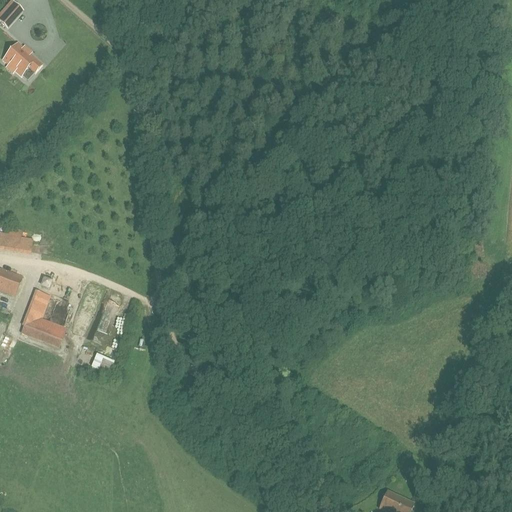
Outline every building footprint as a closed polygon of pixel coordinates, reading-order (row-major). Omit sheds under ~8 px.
[(14,18),(5,10),(0,16),(0,23),(6,28),(14,18)] [(42,66),(17,45),(3,61),(9,67),(11,65),(16,70),(14,71),(21,77),(29,69),(35,74),(42,66)] [(32,240),(21,239),(18,254),(30,256),(32,240)] [(0,292),(15,298),(22,278),(0,269),(0,292)] [(37,293),(29,316),(22,334),(59,349),(66,331),(41,321),(50,298),(37,293)] [(107,377),(113,363),(93,355),(87,368),(107,377)] [(378,511),(380,511),(411,511),(415,504),(387,491),(378,511)]
